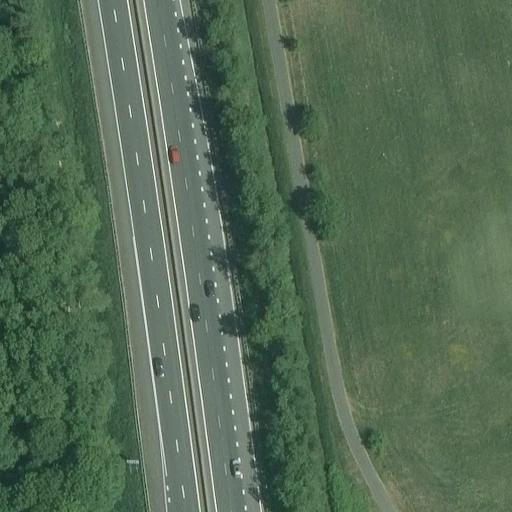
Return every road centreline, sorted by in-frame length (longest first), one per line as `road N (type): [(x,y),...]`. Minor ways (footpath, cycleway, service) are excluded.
road 1 (unclassified): [(268,0),(342,408),(388,511)]
road 2 (motorway): [(230,511),(158,0)]
road 3 (motorway): [(114,0),(186,511)]
